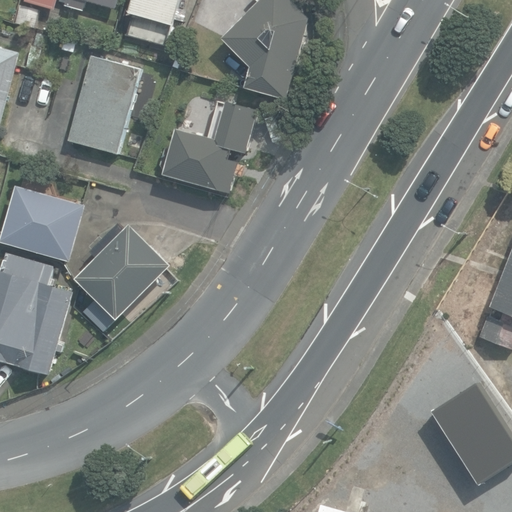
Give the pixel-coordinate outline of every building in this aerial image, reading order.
[(27,0),(27,1),(56,9),(59,0),(68,0),(67,4),(86,10),(88,0),(90,0),(118,8),(120,0),(27,0)] [(181,8),(183,0),(135,0),(131,15),(134,16),(129,35),(169,47),(175,25),(176,25),(178,19),(186,21),(189,10),(181,8)] [(258,0),(261,2),(225,38),(253,66),(248,87),(290,101),(313,18),(294,0),(258,0)] [(0,134),(23,52),(0,45),(0,134)] [(121,153),(144,68),(94,55),(71,140),(121,153)] [(219,139),(179,128),(167,175),(233,193),(241,162),(230,159),(233,148),(250,153),(262,109),(230,100),(219,139)] [(90,205),(20,185),(3,242),(74,262),(90,205)] [(133,223),(78,278),(120,320),(175,265),(133,223)] [(0,358),(53,374),(78,291),(53,283),(58,265),(9,251),(4,270),(1,269),(0,272),(0,358)] [(511,259),(511,260),(494,306),(506,312),(503,321),(490,316),(482,336),(511,347),(511,259)] [(481,368),(464,354),(439,385),(456,399),(481,368)] [(419,511),(363,497),(358,511),(356,511),(324,503),(320,511),(419,511)]
